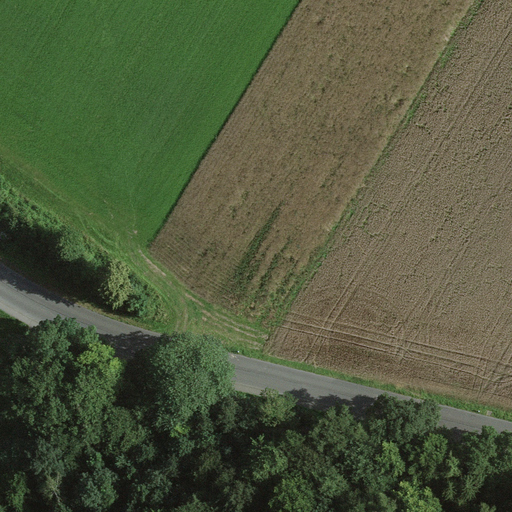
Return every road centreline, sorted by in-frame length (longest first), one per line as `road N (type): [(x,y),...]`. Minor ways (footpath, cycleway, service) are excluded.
road 1 (tertiary): [(511,446),(135,351),(0,283)]
road 2 (track): [(135,351),(116,511)]
